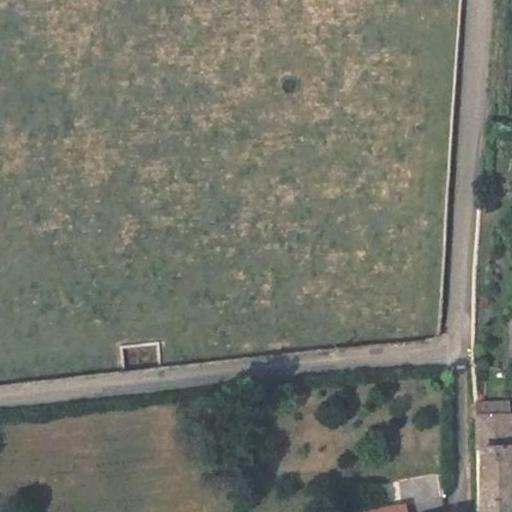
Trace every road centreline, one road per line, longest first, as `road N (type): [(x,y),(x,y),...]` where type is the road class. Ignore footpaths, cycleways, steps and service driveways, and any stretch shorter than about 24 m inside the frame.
road 1 (unclassified): [(455,347),(0,401)]
road 2 (unclassified): [(478,0),(455,347)]
road 3 (unclassified): [(455,347),(464,361),(467,511)]
